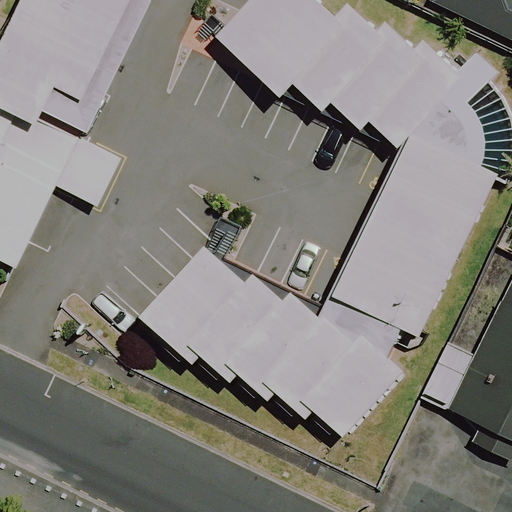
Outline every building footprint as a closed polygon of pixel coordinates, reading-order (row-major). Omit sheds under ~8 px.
[(28,0),(0,60),(0,255),(24,267),(63,186),(105,206),(129,157),(50,119),(54,111),(99,132),(162,0),(28,0)] [(331,0),(255,0),(224,34),(292,95),(304,82),(333,107),(341,98),(372,126),(379,118),(409,144),(472,73),(466,67),(432,38),(425,46),(394,19),(387,27),(356,0),(355,0),(345,12),(331,0)] [(511,0),(432,0),(511,38),(511,0)] [(397,355),(410,326),(345,294),(425,131),(508,172),(504,179),(510,182),(511,176),(511,109),(504,93),(492,80),(501,70),(480,52),(466,67),(472,73),(409,144),(328,315),(331,318),(335,313),(365,340),(372,332),(397,355)] [(508,172),(425,131),(345,294),(410,326),(428,334),(504,179),(508,172)] [(216,244),(150,315),(201,361),(209,351),(239,378),(247,370),(277,398),(285,389),(315,417),(323,409),(353,436),(413,370),(397,355),(372,332),(365,340),(335,313),(331,318),(328,315),(302,291),(294,299),(264,272),(256,280),(216,244)] [(511,292),(454,407),(511,435),(511,292)]
